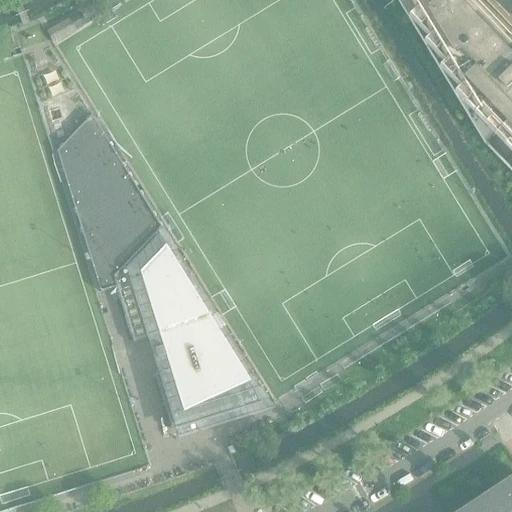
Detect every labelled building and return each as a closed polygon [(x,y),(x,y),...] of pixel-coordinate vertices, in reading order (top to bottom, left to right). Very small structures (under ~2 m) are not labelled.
[(396,0),(483,143),(486,146),(511,119),(511,49),(509,46),(490,25),(472,6),(466,0),(396,0)] [(55,40),(78,28),(71,16),(49,28),(55,40)] [(262,402),(174,259),(158,233),(161,228),(92,116),(57,152),(100,293),(106,291),(105,288),(115,285),(133,343),(158,335),(159,337),(162,348),(155,350),(154,351),(157,360),(158,359),(165,357),(168,368),(169,371),(155,375),(172,430),(262,402)] [(511,119),(486,146),(511,172),(511,119)] [(511,511),(511,476),(457,511),(511,511)]
